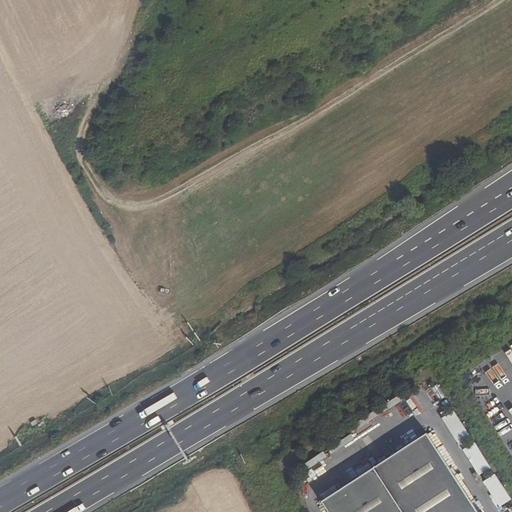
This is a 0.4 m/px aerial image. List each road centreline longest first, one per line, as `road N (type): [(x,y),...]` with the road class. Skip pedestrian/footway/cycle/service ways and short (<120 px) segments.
road 1 (motorway): [(511,187),(0,500)]
road 2 (motorway): [(52,511),(511,239)]
road 3 (unknown): [(416,397),(491,511)]
